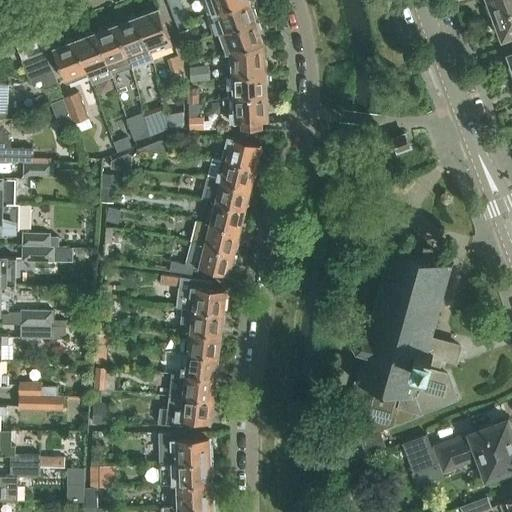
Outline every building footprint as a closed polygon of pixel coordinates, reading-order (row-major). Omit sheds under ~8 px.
[(171,5),(177,25),(190,20),(183,0),(171,5)] [(209,0),(214,13),(248,0),(209,0)] [(249,0),(248,0),(214,13),(221,33),(256,21),(255,19),(257,15),(256,10),(252,9),(249,0)] [(493,18),(511,10),(511,0),(489,0),(491,3),(488,4),(493,18)] [(140,16),(138,17),(151,52),(173,44),(160,9),(150,12),(147,11),(141,13),(140,16)] [(511,10),(493,18),(498,31),(501,30),(504,39),(511,36),(511,10)] [(117,25),(130,60),(133,67),(154,59),(151,52),(138,17),(137,18),(134,16),(128,19),(127,22),(117,25)] [(257,23),(256,21),(221,33),(227,52),(227,54),(263,42),(260,33),(262,30),(260,24),(257,23)] [(97,32),(110,67),(113,75),(133,67),(130,60),(117,25),(109,28),(107,27),(100,29),(99,32),(97,32)] [(76,40),(89,75),(93,84),(114,77),(113,75),(110,67),(97,32),(96,33),(93,32),(87,34),(86,37),(76,40)] [(185,46),(193,43),(188,32),(181,35),(185,46)] [(69,83),(89,75),(76,40),(74,41),(72,40),(66,42),(65,45),(56,48),(69,83)] [(263,42),(227,54),(228,75),(265,73),(265,68),(267,66),(266,60),(264,58),(263,42)] [(47,51),(35,56),(23,60),(32,84),(44,79),(47,88),(60,84),(47,51)] [(183,68),(176,51),(168,54),(175,71),(183,68)] [(201,55),(190,59),(192,66),(204,62),(201,55)] [(202,68),(193,69),(194,82),(203,81),(202,68)] [(265,73),(228,75),(230,98),(266,95),(266,86),(268,83),(267,77),(265,75),(265,73)] [(0,115),(9,116),(9,84),(0,83),(0,115)] [(190,89),(190,104),(200,103),(199,89),(190,89)] [(79,92),(65,98),(75,124),(89,118),(79,92)] [(231,123),(241,122),(242,130),(262,130),(262,120),(268,119),(267,108),(269,106),(269,100),(266,98),(266,95),(230,98),(224,99),(225,113),(230,112),(231,123)] [(152,112),(156,131),(169,128),(164,110),(152,112)] [(145,136),(145,134),(141,125),(131,129),(136,140),(145,136)] [(0,147),(12,148),(12,146),(12,142),(10,138),(8,134),(5,131),(1,128),(0,127),(0,147)] [(411,147),(406,134),(394,138),(395,141),(391,142),(393,149),(398,148),(399,151),(411,147)] [(231,135),(231,137),(229,137),(224,158),(257,167),(262,145),(248,141),(249,135),(231,135)] [(119,152),(133,147),(128,136),(114,141),(119,152)] [(138,149),(138,150),(172,153),(172,140),(162,139),(138,149)] [(34,146),(12,146),(12,148),(0,147),(0,159),(34,159),(34,146)] [(128,153),(112,160),(112,169),(132,170),(133,155),(128,153)] [(214,156),(208,177),(251,188),(253,179),(257,177),(258,173),(256,169),(257,167),(224,158),(214,156)] [(25,162),(24,174),(52,175),(52,162),(25,162)] [(0,203),(16,203),(16,178),(0,177),(0,203)] [(249,197),(251,188),(208,177),(203,199),(213,201),(246,209),(246,207),(250,206),(251,201),(249,197)] [(99,190),(99,204),(109,204),(110,191),(99,190)] [(246,209),(213,201),(207,222),(240,231),(242,222),(246,220),(247,215),(245,211),(246,209)] [(16,203),(0,203),(0,235),(7,236),(7,229),(19,230),(20,204),(16,204),(16,203)] [(240,231),(207,222),(202,244),(235,252),(235,250),(238,249),(240,244),(237,240),(240,231)] [(24,232),(23,244),(51,245),(51,233),(24,232)] [(106,232),(106,233),(105,247),(113,248),(114,233),(106,232)] [(235,252),(202,244),(192,241),(187,264),(173,261),(170,271),(193,274),(195,265),(229,274),(235,252)] [(362,350),(365,351),(357,378),(354,377),(353,380),(357,381),(342,435),(356,439),(394,425),(395,422),(400,423),(416,417),(418,413),(422,414),(422,413),(460,399),(459,398),(458,399),(449,374),(441,372),(445,356),(457,359),(461,345),(431,337),(432,335),(435,336),(436,333),(432,332),(437,317),(440,318),(440,315),(437,314),(441,299),(445,300),(445,297),(442,296),(446,282),(449,283),(450,280),(447,279),(451,264),(454,265),(454,263),(390,245),(389,247),(393,248),(389,263),(386,262),(385,265),(388,266),(384,280),(381,280),(380,282),(383,283),(379,298),(376,297),(375,300),(378,301),(374,316),(371,315),(370,318),(373,318),(369,335),(367,334),(364,334),(363,334),(361,334),(359,335),(358,336),(357,338),(356,339),(356,340),(356,342),(356,344),(356,345),(357,346),(357,347),(358,347),(359,348),(362,350)] [(23,246),(23,260),(55,261),(55,246),(23,246)] [(2,257),(0,256),(0,284),(16,285),(16,283),(17,283),(17,257),(2,257)] [(226,289),(212,288),(212,281),(181,277),(162,275),(161,285),(180,287),(178,307),(190,308),(224,312),(226,289)] [(15,302),(16,285),(0,284),(0,311),(10,312),(10,302),(15,302)] [(109,322),(110,300),(99,299),(97,321),(109,322)] [(224,312),(190,308),(188,330),(221,333),(222,324),(225,322),(225,317),(223,314),(224,312)] [(22,310),(22,324),(53,324),(54,310),(22,310)] [(53,324),(22,324),(21,335),(53,336),(53,324)] [(106,331),(97,330),(96,343),(106,344),(106,331)] [(188,330),(185,352),(219,355),(219,353),(221,351),(222,347),(220,344),(221,333),(188,330)] [(0,358),(2,359),(3,343),(10,344),(10,334),(0,333),(0,358)] [(98,344),(96,361),(105,361),(106,345),(98,344)] [(219,355),(185,352),(183,374),(216,378),(217,368),(220,366),(220,360),(218,357),(219,355)] [(2,359),(0,358),(0,384),(9,384),(9,374),(2,374),(2,359)] [(173,373),(170,395),(214,399),(214,397),(216,395),(217,390),(215,387),(216,378),(183,374),(173,373)] [(21,380),(21,395),(60,395),(60,385),(45,385),(45,381),(21,380)] [(60,395),(21,395),(21,407),(64,408),(64,395),(60,395)] [(211,422),(214,399),(170,395),(169,408),(161,408),(160,423),(177,425),(178,418),(211,422)] [(0,429),(1,430),(1,414),(8,414),(9,404),(0,404),(0,429)] [(94,422),(110,423),(111,407),(95,406),(94,422)] [(511,428),(508,419),(432,447),(433,448),(409,457),(414,472),(439,463),(438,461),(441,459),(445,470),(479,457),(487,478),(499,473),(500,476),(511,471),(511,428)] [(1,430),(0,429),(0,454),(12,455),(12,465),(43,466),(67,466),(67,456),(43,455),(43,453),(17,453),(17,445),(12,445),(12,430),(1,430)] [(161,463),(173,462),(214,461),(213,445),(211,445),(211,438),(210,438),(210,431),(189,432),(190,438),(174,438),(173,432),(160,431),(161,463)] [(93,445),(92,465),(104,466),(105,445),(93,445)] [(214,461),(173,462),(161,463),(162,485),(174,484),(212,483),(212,475),(214,474),(214,461)] [(12,465),(12,475),(0,474),(0,500),(18,500),(19,475),(43,475),(43,466),(12,465)] [(92,465),(92,487),(98,486),(104,486),(104,466),(92,465)] [(363,466),(352,470),(354,478),(366,474),(363,466)] [(212,483),(174,484),(175,507),(215,505),(215,489),(212,489),(212,483)] [(92,487),(87,487),(87,507),(98,507),(98,486),(92,487)] [(488,496),(463,506),(464,511),(479,511),(492,507),(488,496)] [(511,511),(511,499),(503,503),(506,511),(511,511)]
